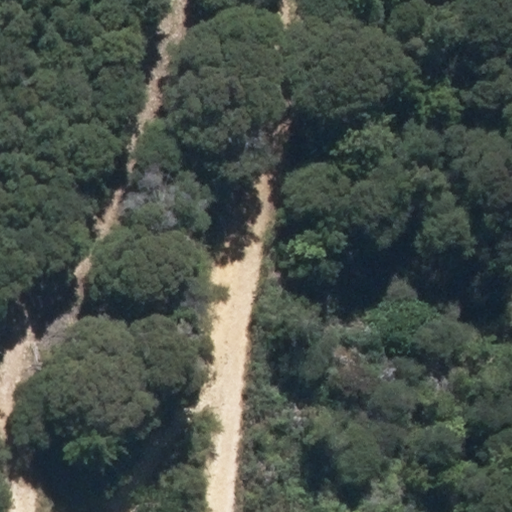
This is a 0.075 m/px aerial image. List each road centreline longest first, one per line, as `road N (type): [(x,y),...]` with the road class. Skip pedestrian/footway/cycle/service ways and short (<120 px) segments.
road 1 (track): [(110,511),(231,300),(277,0)]
road 2 (track): [(231,300),(187,511)]
